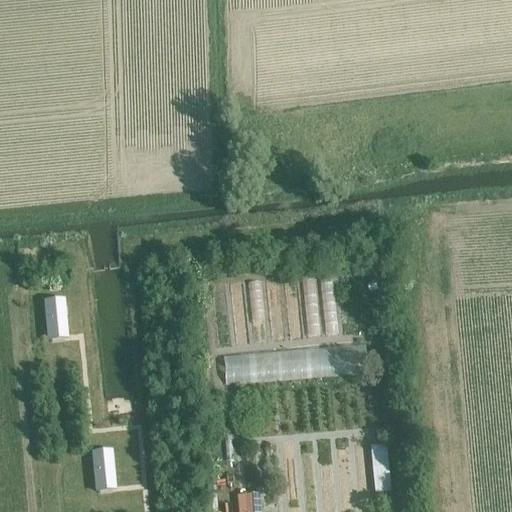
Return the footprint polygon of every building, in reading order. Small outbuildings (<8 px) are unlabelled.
[(338,266),(218,271),(220,334),(349,329),(347,281),(338,281),(338,266)] [(64,305),(46,307),(49,334),(67,333),(64,305)] [(231,369),(374,362),(372,333),(230,339),(231,369)] [(354,424),(354,448),(376,448),(375,423),(354,424)] [(228,427),(231,453),(243,451),(239,426),(228,427)] [(112,456),(94,458),(97,486),(115,484),(112,456)] [(245,511),(259,511),(259,496),(244,497),(245,511)]
